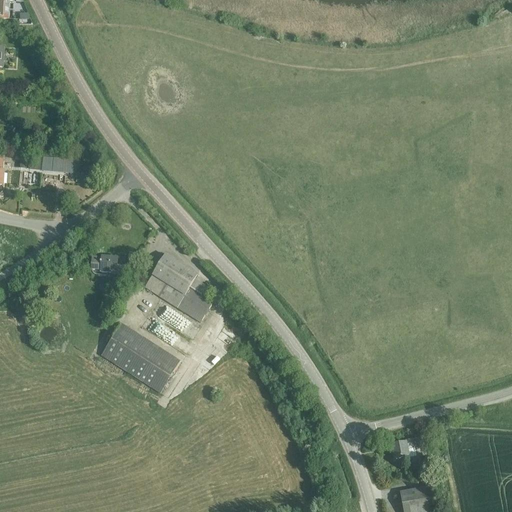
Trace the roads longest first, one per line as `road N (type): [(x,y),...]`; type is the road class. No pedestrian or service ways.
road 1 (tertiary): [(345,437),(276,326),(141,175)]
road 2 (tertiary): [(141,175),(99,120),(35,0)]
road 3 (unclassified): [(511,393),(345,437)]
